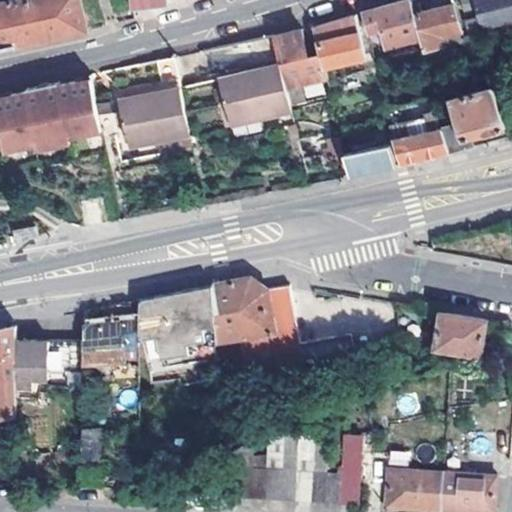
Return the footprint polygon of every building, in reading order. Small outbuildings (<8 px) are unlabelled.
[(9,0),(0,2),(0,48),(85,30),(82,17),(78,0),(9,0)] [(363,14),(368,34),(383,30),(387,45),(421,37),(416,15),(413,4),(411,0),(410,0),(377,9),(363,14)] [(482,31),(474,0),(457,0),(467,35),(482,31)] [(511,0),(474,0),(482,31),(511,23),(511,0)] [(420,1),(413,4),(416,15),(423,13),(420,1)] [(459,30),(453,5),(423,13),(416,15),(421,37),(424,50),(444,46),(442,34),(459,30)] [(365,55),(355,16),(333,22),(313,28),(320,57),(322,66),(365,55)] [(272,37),(271,37),(276,58),(278,64),(281,75),(290,72),(292,78),(324,70),(322,66),(320,57),(308,60),(300,31),(289,33),(272,37)] [(179,78),(175,57),(155,61),(160,82),(179,78)] [(276,58),(224,71),(226,77),(278,64),(276,58)] [(246,123),(291,112),(282,81),(281,75),(278,64),(226,77),(224,71),(188,80),(190,86),(217,79),(226,118),(244,113),(246,123)] [(281,75),(282,81),(292,78),(290,72),(281,75)] [(75,80),(76,85),(92,81),(91,74),(75,77),(75,80)] [(3,146),(4,149),(102,128),(92,81),(76,85),(75,80),(58,84),(59,88),(49,90),(51,100),(39,102),(37,92),(27,94),(27,91),(9,94),(10,99),(0,100),(0,130),(3,143),(3,146)] [(120,93),(121,99),(181,86),(179,80),(120,93)] [(40,85),(26,88),(27,91),(27,94),(37,92),(39,102),(51,100),(49,90),(59,88),(58,84),(57,81),(40,85)] [(450,150),(466,145),(464,136),(507,124),(496,84),(451,96),(457,121),(443,125),(444,129),(450,150)] [(117,100),(124,139),(141,136),(143,144),(190,135),(181,86),(121,99),(117,100)] [(0,93),(0,100),(10,99),(9,94),(8,91),(0,93)] [(443,125),(440,112),(424,116),(425,119),(391,126),(394,139),(444,129),(443,125)] [(229,127),(246,123),(244,113),(226,118),(229,127)] [(444,129),(394,139),(401,163),(422,157),(450,150),(444,129)] [(126,147),(143,144),(141,136),(124,139),(126,147)] [(389,141),(344,153),(349,173),(379,167),(395,164),(389,141)] [(31,222),(11,226),(14,240),(34,235),(31,222)] [(260,285),(251,279),(222,285),(215,286),(219,327),(221,338),(222,386),(307,377),(301,344),(290,286),(268,290),(260,285)] [(178,293),(142,300),(142,341),(160,338),(163,350),(191,344),(188,332),(219,327),(215,286),(178,293)] [(126,321),(87,327),(87,360),(142,357),(142,341),(142,300),(123,304),(126,321)] [(395,305),(401,346),(407,346),(406,339),(419,338),(415,308),(395,305)] [(415,308),(419,338),(420,345),(436,349),(443,313),(415,308)] [(480,357),(487,321),(474,319),(443,313),(436,349),(480,357)] [(0,400),(4,422),(22,419),(21,392),(19,343),(18,326),(0,329),(0,400)] [(301,344),(307,377),(359,367),(354,335),(301,344)] [(19,343),(21,392),(39,392),(39,381),(52,381),(51,342),(35,342),(19,343)] [(200,408),(223,407),(222,394),(199,395),(200,408)] [(81,458),(100,458),(100,428),(81,429),(81,458)] [(348,440),(345,475),(343,505),(352,506),(359,506),(363,435),(348,440)] [(241,450),(238,499),(244,499),(253,500),(254,469),(256,441),(241,450)] [(224,459),(222,498),(230,499),(238,499),(241,450),(224,459)] [(81,468),(80,489),(101,488),(100,468),(81,468)] [(254,469),(253,500),(258,500),(268,501),(269,470),(254,469)] [(269,470),(268,501),(275,501),(283,502),(285,471),(269,470)] [(442,511),(444,473),(391,470),(388,508),(442,511)] [(285,471),(283,502),(291,502),(297,503),(299,472),(285,471)] [(299,472),(297,503),(304,503),(313,503),(315,473),(299,472)] [(315,473),(313,503),(319,504),(327,504),(329,474),(315,473)] [(444,473),(442,511),(454,511),(495,511),(498,477),(444,473)] [(329,474),(327,504),(333,505),(343,505),(345,475),(329,474)]
